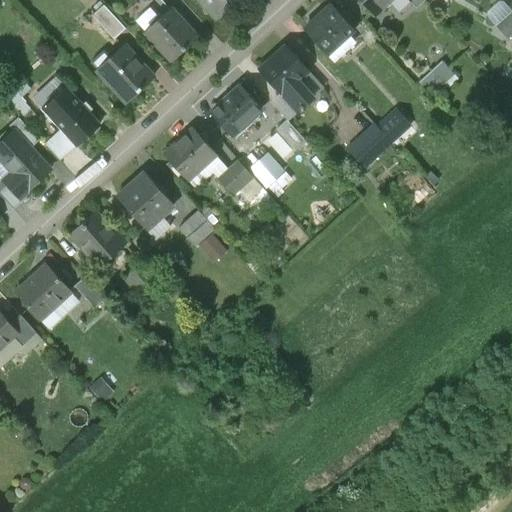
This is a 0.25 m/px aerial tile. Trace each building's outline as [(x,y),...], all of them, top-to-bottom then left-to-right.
[(197,0),(216,19),(236,0),(197,0)] [(358,0),(373,15),(389,0),(358,0)] [(426,0),(425,0),(407,0),(416,9),(426,0)] [(331,5),(304,30),(326,55),(354,30),(331,5)] [(126,29),(104,6),(92,17),(114,40),(126,29)] [(144,28),(156,15),(147,7),(136,21),(144,28)] [(170,9),(145,33),(172,61),(197,38),(170,9)] [(511,15),(510,14),(497,25),(507,36),(511,31),(511,15)] [(126,51),(114,62),(110,57),(97,69),(127,102),(153,79),(123,46),(122,47),(126,51)] [(286,46),(259,71),(281,96),(298,81),(314,98),(324,88),(286,46)] [(442,63),(420,83),(430,95),(453,74),(442,63)] [(298,81),(281,96),(297,113),(314,98),(298,81)] [(46,85),(33,97),(41,106),(54,94),(46,85)] [(240,87),(211,113),(232,136),(261,109),(240,87)] [(66,88),(42,110),(76,147),(100,125),(66,88)] [(30,110),(23,116),(33,126),(40,120),(30,110)] [(415,132),(396,112),(378,128),(391,142),(397,149),(415,132)] [(39,141),(18,118),(9,126),(13,131),(14,131),(30,149),(39,141)] [(287,121),(277,130),(296,151),(306,142),(287,121)] [(374,124),(347,150),(363,168),(391,142),(378,128),(374,124)] [(193,129),(164,156),(187,180),(216,154),(193,129)] [(30,149),(14,131),(13,131),(0,143),(0,158),(14,173),(4,182),(19,199),(20,199),(50,171),(30,149)] [(248,168),(274,195),(292,179),(266,151),(248,168)] [(253,177),(239,161),(228,171),(242,187),(253,177)] [(242,187),(228,171),(219,179),(233,195),(242,187)] [(174,206),(145,173),(117,198),(146,230),(174,206)] [(2,179),(0,180),(0,195),(13,210),(23,202),(20,199),(19,199),(4,182),(2,179)] [(198,211),(188,221),(204,238),(215,229),(198,211)] [(96,213),(71,236),(100,268),(127,244),(115,231),(113,233),(96,213)] [(204,238),(188,221),(179,229),(195,246),(204,238)] [(197,247),(214,263),(227,249),(211,233),(197,247)] [(143,262),(124,279),(142,299),(160,282),(143,262)] [(47,265),(16,294),(40,320),(71,291),(47,265)] [(106,299),(86,276),(74,286),(94,309),(106,299)] [(0,313),(0,348),(16,333),(17,332),(10,324),(0,313)] [(36,333),(20,316),(10,324),(18,332),(17,332),(16,333),(26,343),(36,333)]
